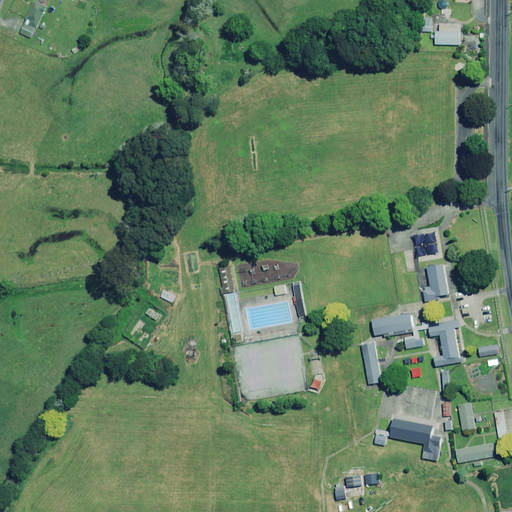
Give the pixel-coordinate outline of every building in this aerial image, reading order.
[(448,6),(449,4),(448,3),(448,1),(446,0),(439,0),(439,1),(438,2),(438,4),(438,6),(439,7),(440,9),(441,9),(443,10),(445,9),(446,9),(447,8),(448,6)] [(48,7),(35,2),(22,33),(34,39),(48,7)] [(450,17),(451,15),(451,14),(450,12),(449,11),(447,10),(446,10),(444,10),(443,11),(442,12),(441,13),(441,15),(441,17),(441,18),(443,19),(444,20),(445,20),(447,20),(448,19),(450,18),(450,17)] [(459,45),(460,32),(436,32),(435,45),(459,45)] [(446,263),(428,266),(434,301),(453,298),(446,263)] [(231,293),(227,267),(221,268),(224,288),(222,289),(223,294),(231,293)] [(306,315),(301,284),(295,285),(300,316),(306,315)] [(287,294),(286,286),(275,287),(276,296),(287,294)] [(177,296),(166,290),(162,297),(173,303),(177,296)] [(412,315),(374,322),(377,340),(415,333),(412,315)] [(460,330),(458,320),(429,326),(431,339),(441,338),(445,358),(435,360),(437,369),(463,364),(457,331),(460,330)] [(417,340),(405,342),(407,351),(418,349),(417,340)] [(377,342),(364,345),(371,386),(385,384),(377,342)] [(498,347),(479,351),(481,360),(500,356),(498,347)] [(422,377),(421,369),(412,370),(414,378),(422,377)] [(484,371),(473,373),(477,393),(481,393),(482,397),(489,395),(488,391),(500,389),(497,375),(486,377),(484,371)] [(451,420),(450,405),(443,405),(444,421),(451,420)] [(473,405),(458,408),(462,434),(477,431),(473,405)] [(507,412),(494,415),(498,441),(511,439),(507,412)] [(446,429),(393,420),(390,440),(424,446),(421,461),(440,464),(446,429)] [(493,445),(458,452),(460,466),(496,459),(493,445)] [(511,464),(500,467),(505,496),(511,494),(511,464)] [(380,476),(366,477),(367,487),(381,486),(380,476)] [(362,477),(345,479),(346,489),(363,488),(362,477)] [(337,501),(345,500),(344,487),(335,488),(337,501)]
